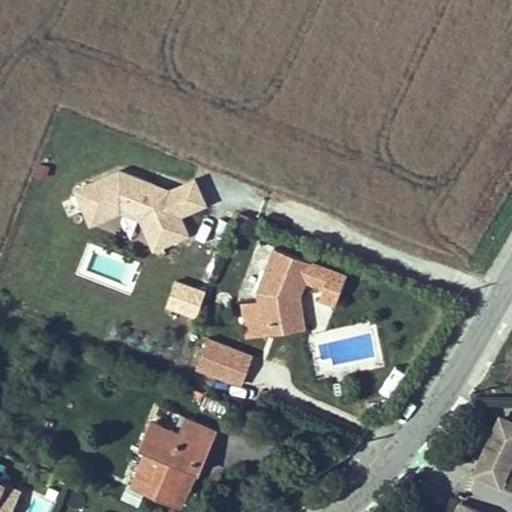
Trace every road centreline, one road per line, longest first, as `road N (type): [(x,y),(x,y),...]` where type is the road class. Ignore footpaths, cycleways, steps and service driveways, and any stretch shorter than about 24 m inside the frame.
road 1 (unknown): [(511,275),(203,164)]
road 2 (tertiary): [(511,275),(403,448)]
road 3 (unknown): [(246,367),(403,448)]
road 4 (residential): [(403,448),(511,501)]
